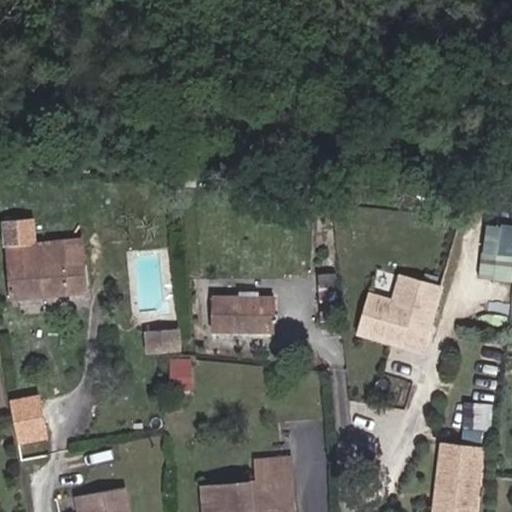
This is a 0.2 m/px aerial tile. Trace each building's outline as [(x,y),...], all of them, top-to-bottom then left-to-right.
[(87,288),(85,261),(80,261),(80,248),(62,248),(60,222),(48,222),(47,229),(37,230),(38,226),(4,230),(11,296),(23,294),(87,288)] [(511,223),(487,222),(485,278),(511,279),(511,223)] [(430,333),(439,297),(401,285),(394,311),(368,304),(359,341),(423,357),(427,342),(424,337),(430,333)] [(332,293),(318,295),(323,341),(337,340),(332,293)] [(211,300),(209,335),(269,338),(270,305),(211,300)] [(172,326),(140,329),(142,348),(174,345),(172,326)] [(171,356),(171,383),(192,382),(192,356),(171,356)] [(15,393),(19,425),(44,420),(40,395),(23,398),(22,392),(15,393)] [(383,463),(384,419),(362,419),(362,462),(383,463)] [(48,441),(44,420),(19,425),(22,445),(48,441)] [(446,444),(437,443),(436,458),(444,459),(446,444)] [(468,511),(476,447),(446,444),(444,459),(436,458),(432,492),(440,493),(438,503),(431,502),(429,511),(468,511)] [(253,485),(208,484),(207,511),(286,511),(286,462),(252,460),(253,485)] [(207,511),(208,484),(194,484),(194,511),(207,511)] [(128,511),(124,489),(75,499),(78,511),(128,511)]
